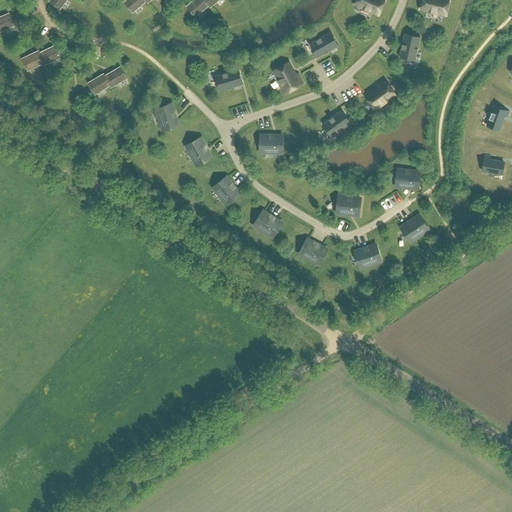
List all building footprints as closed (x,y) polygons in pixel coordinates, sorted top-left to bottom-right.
[(65,0),(50,0),(49,1),(60,8),(65,0)] [(146,0),(145,0),(125,0),(124,1),(132,11),(146,0)] [(208,5),(204,0),(193,0),(187,6),(195,16),(208,5)] [(378,14),(384,0),(357,0),(355,4),(378,14)] [(422,0),(421,9),(445,15),(448,0),(422,0)] [(8,13),(0,17),(0,31),(13,25),(8,13)] [(339,45),(331,32),(309,44),(317,58),(339,45)] [(421,36),(405,33),(399,57),(415,61),(421,36)] [(50,48),(38,53),(43,63),(44,65),(60,57),(54,46),(50,48)] [(43,63),(38,53),(37,51),(21,59),(27,70),(43,63)] [(289,62),(274,70),(286,92),(302,83),(297,74),(295,75),(289,62)] [(104,76),(109,85),(110,87),(126,79),(119,67),(104,76)] [(219,91),(243,84),(239,69),(215,76),(219,91)] [(311,76),(314,86),(322,83),(319,73),(311,76)] [(109,85),(104,76),(103,74),(87,83),(94,94),(109,85)] [(375,109),(395,95),(384,79),(376,85),(377,87),(365,96),(375,109)] [(163,130),(178,125),(171,103),(156,108),(163,130)] [(494,105),(486,125),(499,130),(504,115),(507,116),(509,111),(494,105)] [(322,124),(331,137),(351,123),(342,110),(322,124)] [(260,135),(260,152),(283,152),(283,136),(260,135)] [(197,165),(211,157),(200,137),(186,145),(197,165)] [(485,155),(482,171),(502,174),(504,162),(490,159),(490,156),(485,155)] [(395,186),(418,188),(420,172),(397,169),(395,186)] [(227,205),(240,195),(226,176),(213,186),(227,205)] [(336,212),(359,215),(361,199),(338,196),(336,212)] [(254,225),(273,237),(282,223),(262,211),(254,225)] [(401,228),(410,241),(429,228),(420,215),(414,218),(401,228)] [(327,249),(307,239),(299,253),(319,264),(327,249)] [(376,244),(355,252),(360,267),(382,260),(376,244)]
